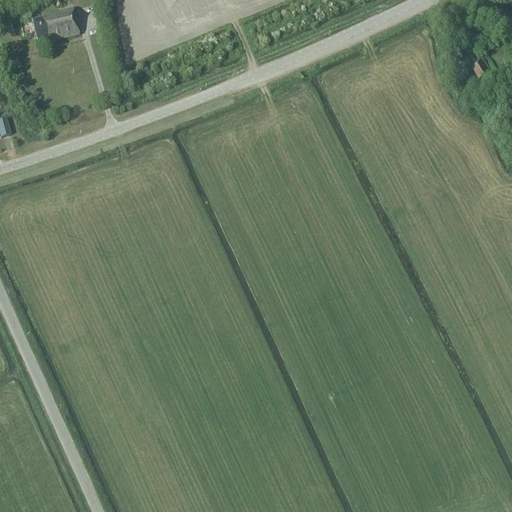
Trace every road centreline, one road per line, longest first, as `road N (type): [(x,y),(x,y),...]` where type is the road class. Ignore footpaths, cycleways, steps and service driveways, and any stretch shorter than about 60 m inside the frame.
road 1 (tertiary): [(0,170),(215,92),(419,0)]
road 2 (tertiary): [(98,511),(0,293)]
